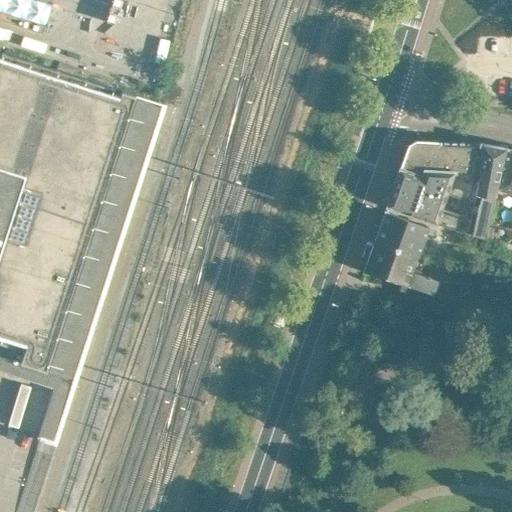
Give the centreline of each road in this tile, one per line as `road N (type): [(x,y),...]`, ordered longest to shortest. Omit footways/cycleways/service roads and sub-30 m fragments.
road 1 (secondary): [(245,511),(387,88)]
road 2 (unknown): [(65,47),(113,61),(140,55),(164,0)]
road 3 (tertiary): [(387,88),(511,124)]
